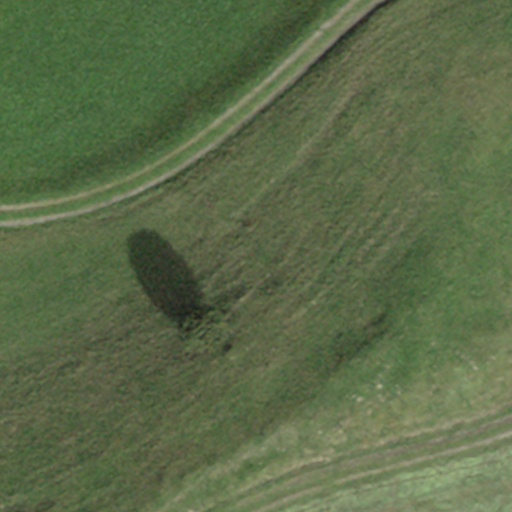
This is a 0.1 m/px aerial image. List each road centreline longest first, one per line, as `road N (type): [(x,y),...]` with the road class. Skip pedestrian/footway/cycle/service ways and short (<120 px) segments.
road 1 (track): [(372,0),(183,174),(55,229),(0,230)]
road 2 (track): [(311,511),(511,444)]
